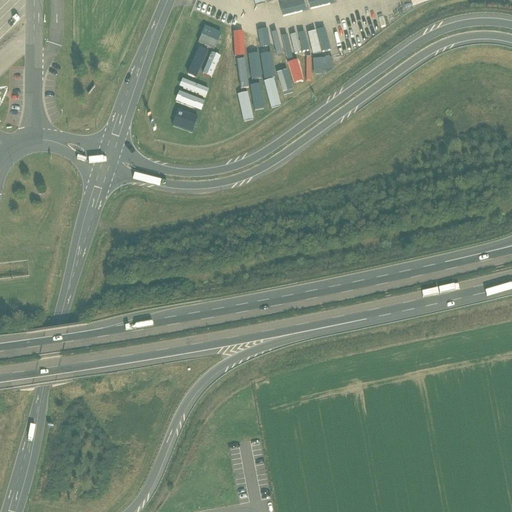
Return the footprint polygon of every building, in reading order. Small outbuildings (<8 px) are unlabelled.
[(199,43),(215,50),(223,34),(206,26),(199,43)] [(229,35),(225,55),(234,57),(238,37),(229,35)] [(255,43),(257,61),(268,59),(266,42),(255,43)] [(197,48),(193,58),(214,67),(218,58),(197,48)] [(210,101),(220,104),(233,60),(225,57),(219,77),(216,77),(210,101)] [(297,68),(286,69),(288,91),(299,89),(297,77),(306,76),(307,81),(314,80),(311,58),(296,60),(297,68)] [(333,58),(314,59),(315,75),(325,75),(325,70),(334,70),(333,58)] [(246,61),(235,62),(236,83),(246,83),(246,61)] [(210,82),(213,74),(188,64),(185,72),(210,82)] [(275,74),(276,95),(286,95),(285,73),(275,74)] [(264,107),(275,104),(271,81),(261,83),(262,89),(250,91),(254,111),(264,109),(264,107)] [(185,84),(182,93),(207,100),(210,91),(185,84)] [(182,96),(179,104),(198,112),(201,104),(182,96)] [(238,106),(223,107),(224,130),(240,129),(240,122),(250,121),(249,100),(237,101),(238,106)] [(180,130),(195,135),(202,117),(180,109),(176,118),(188,122),(185,129),(181,127),(180,130)] [(210,114),(209,136),(219,137),(219,114),(210,114)]
